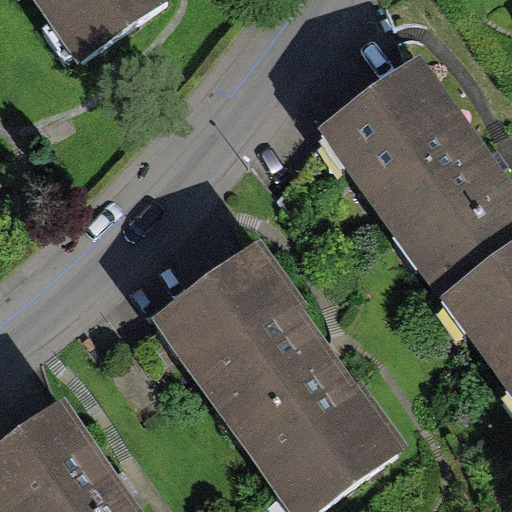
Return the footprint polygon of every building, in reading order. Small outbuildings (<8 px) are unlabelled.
[(24,0),(71,69),(172,2),(170,0),(24,0)] [(511,253),(511,187),(422,65),(317,142),(439,307),(511,253)] [(151,331),(285,511),(330,511),(411,453),(260,250),(151,331)] [(511,253),(439,307),(511,407),(511,253)] [(0,455),(0,511),(130,511),(57,413),(0,455)]
